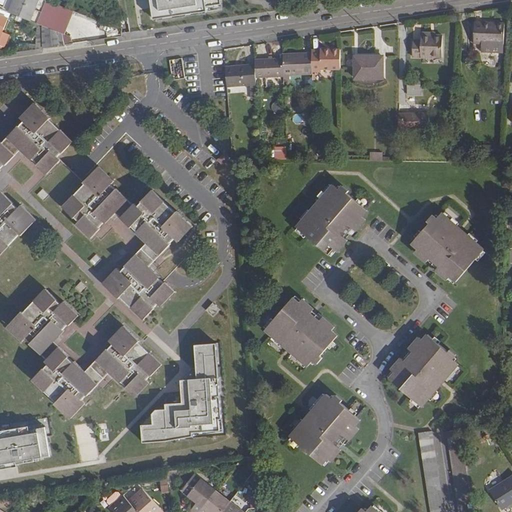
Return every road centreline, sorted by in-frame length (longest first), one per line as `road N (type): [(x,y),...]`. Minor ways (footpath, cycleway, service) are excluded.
road 1 (tertiary): [(0,67),(447,0)]
road 2 (residential): [(381,350),(405,342),(427,305),(421,287),(380,252),(348,257),(326,287),(330,312),(359,342)]
road 3 (residential): [(335,511),(384,452),(388,434),(373,376),(381,350)]
